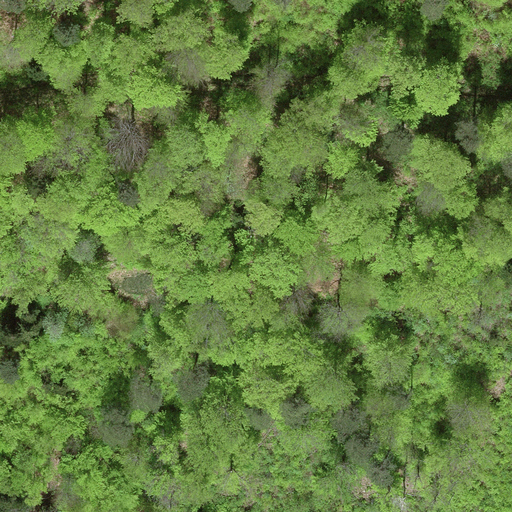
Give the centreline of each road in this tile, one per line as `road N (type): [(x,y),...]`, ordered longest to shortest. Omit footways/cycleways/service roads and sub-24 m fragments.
road 1 (track): [(0,290),(511,237)]
road 2 (track): [(0,87),(144,74),(511,83)]
